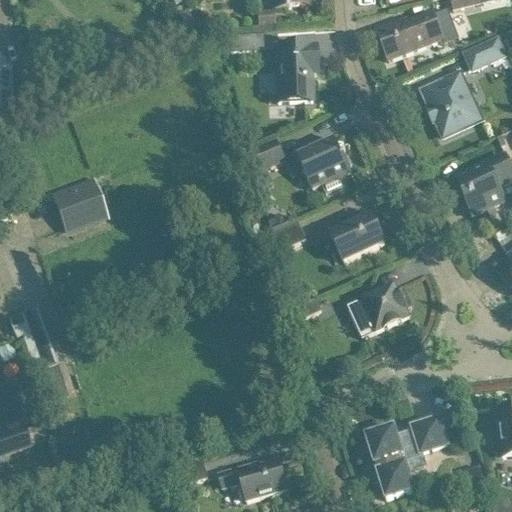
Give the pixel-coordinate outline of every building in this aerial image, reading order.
[(272,0),(273,13),(288,12),(288,10),(311,8),(310,0),(272,0)] [(480,8),(478,0),(451,0),(450,0),(453,14),(480,8)] [(183,10),(176,13),(182,26),(189,23),(183,10)] [(388,64),(443,43),(457,37),(448,13),(434,19),(433,17),(407,27),(406,23),(377,34),(388,64)] [(488,27),(463,35),(467,47),(492,40),(488,27)] [(256,38),(219,40),(223,56),(257,54),(256,38)] [(505,59),(498,43),(465,57),(472,74),(505,59)] [(316,68),(315,49),(275,50),(277,106),(312,104),(311,69),(316,68)] [(0,123),(13,118),(11,69),(0,69),(0,123)] [(481,123),(460,77),(422,94),(443,141),(481,123)] [(334,141),(296,158),(312,192),(322,188),(326,197),(345,188),(341,179),(351,175),(349,169),(351,168),(345,156),(346,155),(341,154),(340,155),(334,141)] [(249,156),(256,178),(286,164),(276,143),(249,156)] [(505,204),(511,200),(511,173),(505,158),(464,176),(470,189),(460,193),(472,219),(505,205),(505,204)] [(69,230),(106,216),(95,187),(58,201),(69,230)] [(274,219),(272,224),(275,231),(288,225),(286,220),(279,217),(274,219)] [(347,221),(328,229),(332,237),(331,238),(344,266),(385,248),(372,219),(356,227),(354,223),(347,221)] [(271,233),(278,257),(307,243),(297,222),(288,225),(275,231),(271,233)] [(41,275),(50,272),(41,248),(33,251),(41,275)] [(362,342),(409,320),(394,287),(347,309),(362,342)] [(294,311),(298,325),(321,315),(315,301),(294,311)] [(58,370),(37,311),(20,318),(21,319),(22,319),(29,336),(22,338),(36,378),(58,370)] [(37,421),(25,388),(0,396),(0,399),(6,416),(4,417),(9,431),(37,421)] [(511,410),(497,413),(503,461),(511,459),(511,410)] [(44,436),(59,431),(55,421),(40,427),(44,436)] [(375,437),(370,448),(369,448),(375,467),(372,473),(378,476),(386,503),(414,494),(404,462),(448,448),(439,421),(412,429),(413,432),(396,438),(394,431),(375,437)] [(0,458),(29,449),(23,431),(0,439),(0,458)] [(175,467),(182,490),(208,482),(202,459),(175,467)] [(278,463),(251,471),(250,469),(219,478),(223,492),(241,487),(247,505),(287,493),(278,463)] [(466,471),(465,472),(470,490),(472,498),(488,493),(480,466),(472,468),(472,470),(466,471)]
